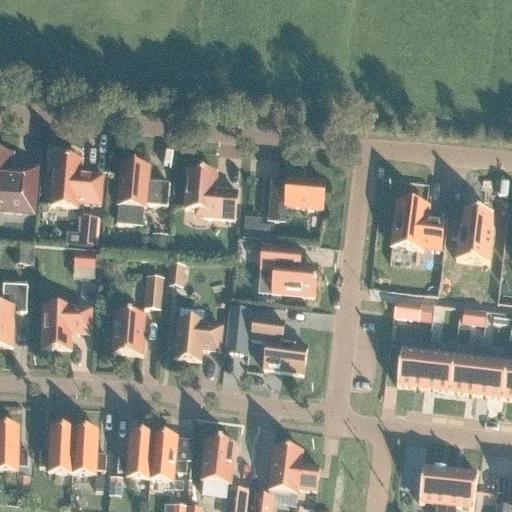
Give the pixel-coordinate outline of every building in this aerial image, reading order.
[(12,174),(13,159),(0,158),(0,209),(2,209),(2,212),(4,216),(33,218),(37,174),(22,172),(22,175),(12,174)] [(82,165),(54,163),(50,210),(78,213),(78,209),(101,211),(104,180),(81,178),(82,165)] [(121,169),(117,210),(116,228),(143,231),(144,212),(146,212),(146,209),(167,211),(169,187),(148,185),(149,171),(121,169)] [(217,178),(188,175),(184,214),(195,215),(195,222),(235,225),(238,196),(215,194),(217,178)] [(271,186),(268,227),(285,229),(286,212),(323,215),(325,187),(287,184),(287,188),(271,186)] [(398,208),(392,252),(423,256),(423,253),(440,256),(444,228),(426,226),(428,212),(398,208)] [(460,231),(456,265),(490,269),(493,235),(491,235),(493,219),(464,216),(463,232),(460,231)] [(79,238),(78,250),(98,252),(100,224),(80,223),(79,238)] [(245,223),(243,242),(259,244),(261,224),(245,223)] [(152,238),(150,258),(166,260),(168,240),(152,238)] [(246,244),(245,264),(262,265),(263,245),(246,244)] [(264,251),(259,298),(314,303),(317,271),(302,270),(303,254),(264,251)] [(95,259),(75,258),(74,273),(95,274),(95,259)] [(170,270),(167,291),(183,293),(185,271),(170,270)] [(422,270),(419,296),(438,298),(441,272),(422,270)] [(146,282),(144,314),(162,315),(164,283),(146,282)] [(0,310),(0,351),(13,352),(14,317),(27,318),(28,290),(3,289),(2,311),(0,310)] [(394,323),(419,326),(421,310),(396,307),(394,323)] [(423,311),(422,322),(432,323),(433,312),(423,311)] [(91,314),(43,312),(42,354),(71,355),(72,339),(90,340),(91,314)] [(231,312),(226,358),(244,360),(249,314),(231,312)] [(468,330),(484,332),(486,318),(464,315),(463,329),(468,330)] [(142,360),(145,320),(115,317),(112,358),(142,360)] [(511,327),(511,320),(495,319),(494,328),(511,330),(511,327)] [(264,375),(303,380),(307,352),(281,348),(284,327),(255,323),(251,345),(267,348),(264,375)] [(205,328),(178,325),(174,364),(201,366),(202,355),(220,357),(222,332),(204,331),(205,328)] [(401,355),(397,392),(424,395),(430,347),(420,346),(418,357),(401,355)] [(430,347),(424,395),(450,398),(455,361),(438,360),(440,349),(430,347)] [(455,361),(450,398),(476,401),(482,354),(472,352),(471,363),(455,361)] [(482,354),(476,401),(503,405),(507,368),(491,366),(492,355),(482,354)] [(511,368),(507,368),(503,405),(511,405),(511,368)] [(0,430),(0,475),(18,476),(18,472),(28,472),(28,455),(19,455),(19,431),(0,430)] [(75,434),(50,432),(49,456),(40,456),(39,473),(48,473),(48,478),(72,479),(75,434)] [(98,435),(75,434),(72,479),(96,480),(96,476),(105,476),(106,459),(97,459),(98,435)] [(154,440),(130,437),(128,461),(119,460),(117,477),(126,478),(126,482),(150,485),(154,440)] [(177,442),(154,440),(150,485),(174,487),(174,477),(186,478),(187,466),(175,465),(177,442)] [(236,449),(206,445),(201,486),(231,490),(236,449)] [(302,469),(303,457),(273,453),(268,495),(298,499),(299,495),(316,497),(319,472),(302,469)] [(424,472),(419,509),(436,511),(446,511),(451,475),(424,472)] [(451,475),(446,511),(473,511),(478,478),(451,475)] [(104,481),(96,480),(95,492),(103,493),(104,481)] [(30,482),(16,481),(16,498),(30,498),(30,482)] [(110,482),(109,500),(121,501),(123,483),(110,482)] [(175,486),(174,494),(183,495),(184,487),(175,486)] [(246,511),(249,495),(227,492),(224,511),(246,511)] [(272,511),(274,501),(254,499),(252,511),(272,511)]
